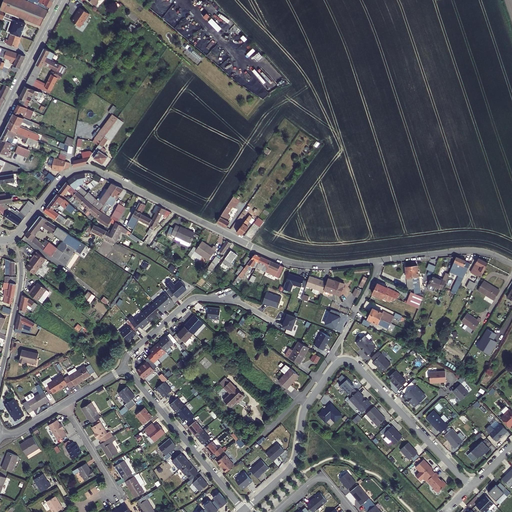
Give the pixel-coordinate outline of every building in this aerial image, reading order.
[(41,26),(50,7),(39,1),(37,5),(25,0),(3,0),(0,8),(0,9),(0,10),(19,17),(41,26)] [(78,13),(74,20),(82,26),(92,12),(82,6),(78,13)] [(18,21),(19,17),(0,10),(0,11),(0,17),(4,19),(5,17),(11,19),(11,22),(7,32),(11,33),(21,37),(26,24),(18,21)] [(219,32),(222,29),(213,19),(209,22),(219,32)] [(19,42),(21,37),(11,33),(9,38),(19,42)] [(17,47),(19,42),(9,38),(9,40),(6,39),(5,43),(17,47)] [(25,56),(0,47),(0,57),(1,58),(1,56),(11,60),(10,62),(14,64),(11,70),(17,72),(25,56)] [(60,77),(63,79),(68,67),(54,60),(57,53),(47,47),(29,81),(46,90),(47,87),(53,90),(60,77)] [(0,107),(10,86),(0,82),(0,107)] [(38,90),(28,85),(25,90),(31,93),(35,96),(36,93),(43,96),(42,97),(49,100),(52,95),(43,91),(38,90)] [(30,106),(35,96),(31,93),(25,90),(22,97),(23,98),(21,102),(30,106)] [(36,110),(20,103),(17,111),(32,118),(36,110)] [(16,112),(12,120),(23,125),(25,121),(33,125),(33,123),(41,127),(42,124),(41,123),(16,112)] [(120,117),(115,113),(96,140),(101,144),(120,117)] [(127,121),(120,117),(101,144),(95,153),(94,155),(105,163),(111,155),(106,152),(109,149),(105,146),(110,138),(114,140),(127,121)] [(80,119),(76,137),(84,139),(88,121),(80,119)] [(23,125),(12,120),(9,126),(33,137),(34,134),(35,130),(23,125)] [(33,137),(9,126),(4,137),(15,142),(18,134),(27,138),(26,140),(38,146),(40,140),(38,139),(33,137)] [(77,138),(71,136),(68,143),(74,146),(77,138)] [(15,142),(4,137),(1,142),(2,143),(1,145),(0,144),(0,150),(8,155),(15,142)] [(33,149),(21,144),(18,151),(30,156),(33,149)] [(70,152),(64,149),(63,153),(64,153),(62,156),(68,158),(71,152),(70,152)] [(90,157),(77,159),(76,166),(88,163),(94,155),(95,153),(92,151),(90,155),(90,157)] [(69,161),(52,156),(51,162),(55,163),(54,168),(63,170),(67,169),(69,161)] [(15,164),(11,173),(20,172),(22,167),(15,164)] [(15,173),(0,175),(0,182),(16,180),(15,173)] [(89,198),(90,195),(80,187),(85,183),(83,180),(85,179),(86,179),(87,179),(89,179),(90,179),(92,179),(99,183),(102,178),(96,175),(90,173),(85,173),(75,176),(69,181),(73,185),(89,198)] [(53,182),(55,179),(49,174),(47,177),(53,182)] [(60,192),(64,196),(69,191),(74,195),(78,192),(67,183),(60,192)] [(113,194),(117,186),(112,184),(102,205),(106,207),(113,194)] [(124,189),(117,186),(113,194),(106,207),(110,209),(116,198),(119,199),(124,189)] [(78,208),(86,199),(78,192),(74,195),(70,201),(71,202),(76,198),(78,200),(74,205),(78,208)] [(48,207),(53,211),(59,203),(66,208),(67,207),(75,214),(77,211),(58,194),(48,207)] [(0,203),(13,202),(12,198),(6,198),(6,195),(0,195),(0,203)] [(89,198),(98,206),(101,199),(91,195),(90,195),(89,198)] [(94,206),(86,199),(78,208),(80,209),(83,206),(88,210),(85,214),(86,215),(94,206)] [(29,201),(28,202),(19,214),(16,211),(14,214),(2,205),(0,207),(0,211),(4,215),(19,225),(27,215),(35,205),(29,201)] [(236,206),(230,202),(219,221),(232,228),(235,223),(231,220),(234,215),(229,213),(232,208),(236,210),(237,208),(236,207),(236,206)] [(131,219),(138,223),(139,219),(142,214),(146,206),(143,205),(139,203),(131,219)] [(86,215),(87,216),(90,213),(97,219),(102,213),(94,206),(86,215)] [(59,215),(53,211),(48,207),(44,212),(55,220),(59,215)] [(152,221),(157,224),(161,215),(167,218),(172,213),(159,207),(156,213),(153,220),(152,221)] [(255,214),(253,212),(238,231),(244,234),(252,222),(250,220),(255,214)] [(97,219),(96,220),(101,225),(104,226),(109,221),(115,225),(116,223),(102,213),(97,219)] [(153,220),(142,214),(139,219),(155,227),(157,224),(152,221),(153,220)] [(64,240),(77,249),(82,243),(77,240),(41,216),(26,235),(51,256),(64,240)] [(258,216),(254,222),(259,226),(264,220),(258,216)] [(107,239),(115,243),(121,231),(127,234),(128,232),(116,223),(115,225),(111,231),(110,233),(107,239)] [(92,231),(107,239),(110,233),(108,232),(92,224),(86,231),(91,234),(92,231)] [(176,226),(174,229),(171,228),(168,234),(191,242),(194,232),(180,227),(180,228),(176,226)] [(227,240),(218,253),(223,257),(225,254),(224,253),(231,243),(227,240)] [(201,254),(207,245),(203,243),(199,249),(194,246),(190,252),(198,258),(201,254)] [(207,245),(201,254),(209,260),(218,248),(215,246),(214,248),(209,246),(207,245)] [(238,255),(231,250),(223,262),(229,267),(238,255)] [(198,258),(190,252),(189,254),(188,255),(196,261),(198,258)] [(35,256),(26,268),(35,274),(46,260),(43,258),(37,253),(34,256),(35,256)] [(261,256),(255,254),(238,277),(241,278),(250,266),(255,268),(261,256)] [(220,260),(216,256),(208,268),(212,271),(220,260)] [(249,281),(252,282),(259,270),(260,270),(261,266),(268,269),(271,261),(261,256),(255,268),(249,281)] [(457,256),(450,271),(454,273),(459,264),(464,267),(467,261),(457,256)] [(480,278),(488,264),(478,259),(471,273),(480,278)] [(283,267),(271,261),(268,269),(266,272),(279,278),(284,267),(283,267)] [(418,265),(412,266),(414,288),(414,291),(420,291),(418,265)] [(414,288),(412,266),(406,267),(407,278),(409,278),(409,281),(407,281),(408,285),(409,285),(409,287),(411,287),(411,289),(414,288)] [(454,283),(460,285),(466,272),(463,270),(461,274),(458,273),(457,275),(458,275),(454,283)] [(285,288),(292,291),(294,284),(302,286),(305,278),(290,273),(285,288)] [(362,287),(367,277),(363,275),(359,285),(362,287)] [(310,276),(307,286),(324,292),(325,290),(328,282),(310,276)] [(432,276),(428,285),(438,290),(439,288),(442,289),(445,281),(432,276)] [(167,290),(173,297),(176,294),(178,297),(187,289),(180,280),(175,285),(171,280),(167,284),(170,288),(167,290)] [(328,282),(325,290),(341,296),(345,284),(337,281),(336,283),(328,280),(328,282)] [(17,282),(10,281),(9,283),(4,282),(3,289),(5,290),(3,297),(0,296),(0,298),(0,301),(12,303),(13,297),(14,297),(17,282)] [(467,288),(473,291),(476,285),(470,281),(467,288)] [(499,290),(484,282),(479,291),(494,299),(499,290)] [(38,283),(34,288),(33,287),(29,292),(38,300),(46,291),(38,283)] [(378,284),(375,289),(395,298),(398,293),(387,288),(378,284)] [(355,287),(352,294),(358,297),(361,290),(355,287)] [(394,301),(395,298),(375,289),(373,295),(382,299),(383,298),(386,299),(386,301),(390,303),(390,301),(392,302),(393,300),(394,301)] [(89,290),(83,298),(89,304),(96,295),(89,290)] [(423,297),(415,293),(412,291),(406,303),(418,309),(423,297)] [(171,304),(174,301),(167,292),(158,300),(166,308),(169,305),(170,303),(171,304)] [(38,305),(22,295),(18,312),(24,316),(25,311),(26,311),(27,307),(33,311),(38,305)] [(156,302),(144,312),(152,320),(157,315),(156,314),(159,312),(157,310),(160,308),(156,302)] [(221,308),(210,307),(208,318),(220,319),(221,308)] [(510,320),(511,316),(511,310),(505,307),(501,314),(510,320)] [(371,315),(381,319),(392,324),(393,322),(392,321),(392,319),(390,318),(391,317),(387,315),(386,316),(383,315),(383,314),(374,309),(371,315)] [(152,320),(144,312),(144,311),(136,318),(132,315),(129,317),(138,327),(141,325),(143,328),(146,325),(146,324),(147,322),(149,323),(152,320)] [(24,316),(18,312),(13,339),(19,340),(23,322),(33,328),(32,329),(37,333),(42,327),(24,316)] [(283,326),(292,330),(297,317),(286,313),(284,319),(285,320),(283,326)] [(474,330),(480,321),(477,318),(476,319),(467,313),(461,321),(474,330)] [(381,319),(371,315),(368,320),(379,325),(381,319)] [(392,324),(381,319),(379,325),(394,331),(396,326),(392,324)] [(122,331),(129,340),(138,332),(130,324),(122,331)] [(187,342),(194,334),(186,326),(181,331),(180,330),(177,333),(187,342)] [(496,335),(487,330),(477,347),(490,355),(497,343),(493,340),(496,335)] [(315,346),(324,351),(331,338),(322,333),(315,346)] [(168,334),(159,342),(166,350),(175,342),(168,334)] [(364,352),(367,356),(376,347),(373,344),(374,343),(371,341),(370,341),(365,335),(361,339),(361,338),(360,340),(357,343),(364,352)] [(166,350),(159,342),(151,349),(153,352),(150,355),(155,361),(167,351),(166,350)] [(309,348),(299,342),(290,358),(300,364),(309,348)] [(37,362),(39,352),(23,348),(20,360),(25,361),(25,359),(37,362)] [(379,351),(371,358),(374,361),(373,362),(376,365),(377,365),(378,366),(378,367),(383,372),(391,364),(379,351)] [(310,359),(317,363),(321,356),(314,352),(310,359)] [(207,368),(213,363),(206,356),(200,362),(207,368)] [(142,365),(138,369),(145,378),(155,369),(148,360),(144,364),(145,364),(143,366),(142,365)] [(279,381),(286,388),(299,375),(291,368),(286,364),(281,370),(285,374),(279,381)] [(85,367),(77,371),(76,368),(68,373),(70,375),(69,376),(65,378),(68,383),(70,387),(74,385),(90,376),(85,367)] [(396,371),(389,377),(392,381),(394,383),(393,383),(399,389),(406,382),(396,371)] [(429,372),(430,383),(446,382),(445,371),(429,372)] [(65,384),(68,383),(65,378),(62,374),(53,379),(51,376),(43,380),(46,385),(49,384),(53,391),(60,387),(61,388),(65,385),(65,384)] [(352,397),(357,392),(354,388),(355,388),(350,383),(351,382),(348,379),(340,386),(347,394),(348,393),(352,397)] [(172,389),(165,380),(163,382),(157,387),(160,391),(160,390),(162,392),(164,396),(172,389)] [(239,400),(241,401),(245,397),(231,382),(225,388),(231,394),(224,400),(231,407),(237,402),(239,400)] [(412,382),(402,391),(405,394),(404,395),(415,407),(426,397),(412,382)] [(461,384),(453,391),(461,400),(469,393),(461,384)] [(129,408),(137,402),(133,397),(136,395),(128,385),(119,391),(128,401),(125,403),(129,408)] [(49,399),(44,390),(35,395),(33,392),(32,391),(26,395),(28,399),(33,408),(49,399)] [(364,398),(358,391),(357,392),(352,397),(350,399),(363,412),(372,404),(367,399),(366,400),(364,399),(364,398)] [(12,412),(16,418),(21,415),(25,413),(14,396),(4,402),(11,412),(12,412)] [(170,403),(177,411),(185,405),(178,397),(170,403)] [(89,418),(92,422),(101,417),(92,402),(82,407),(89,418)] [(323,412),(322,412),(319,415),(326,422),(331,418),(335,422),(342,415),(331,403),(324,410),(324,411),(323,412)] [(185,405),(177,411),(184,420),(187,417),(189,420),(195,416),(185,404),(185,405)] [(119,410),(122,414),(128,410),(125,405),(119,410)] [(144,422),(150,418),(153,415),(145,406),(137,413),(144,422)] [(380,413),(374,407),(366,414),(378,426),(386,419),(382,415),(381,415),(379,413),(380,413)] [(504,415),(501,418),(509,427),(511,424),(511,411),(510,409),(504,414),(504,415)] [(439,430),(441,432),(448,426),(434,410),(426,418),(438,431),(439,430)] [(189,425),(196,434),(203,428),(196,419),(189,425)] [(61,423),(59,424),(57,420),(49,424),(58,440),(67,435),(62,428),(63,427),(61,423)] [(100,437),(102,442),(114,435),(111,430),(108,432),(101,421),(93,426),(97,433),(96,434),(98,438),(100,437)] [(154,439),(155,440),(165,431),(158,422),(155,425),(153,421),(145,427),(150,434),(147,436),(151,441),(154,439)] [(494,428),(489,433),(496,441),(496,440),(497,441),(497,440),(499,438),(500,438),(499,437),(502,435),(503,432),(504,431),(505,429),(503,426),(500,423),(495,429),(494,428)] [(388,424),(380,432),(385,436),(386,435),(394,445),(402,437),(397,431),(396,432),(394,430),(395,429),(392,426),(391,427),(388,424)] [(203,428),(196,434),(203,442),(210,436),(203,428)] [(452,428),(444,435),(455,448),(463,441),(452,428)] [(116,439),(114,435),(102,442),(101,443),(103,447),(112,441),(116,439)] [(33,436),(26,440),(26,441),(21,444),(27,455),(40,447),(33,436)] [(159,445),(166,454),(169,451),(177,445),(170,436),(159,445)] [(245,443),(240,437),(236,441),(241,446),(245,443)] [(489,447),(492,444),(487,438),(483,442),(482,441),(471,451),(478,458),(482,455),(490,448),(489,447)] [(218,448),(212,440),(205,446),(211,454),(214,451),(217,455),(223,450),(220,446),(218,448)] [(112,441),(103,447),(109,457),(119,452),(112,441)] [(77,444),(75,445),(73,442),(65,446),(72,458),(82,452),(77,444)] [(266,453),(273,461),(285,451),(277,443),(266,453)] [(414,462),(420,457),(417,454),(418,453),(408,443),(400,450),(410,460),(411,459),(414,462)] [(14,470),(20,454),(10,451),(4,466),(14,470)] [(180,467),(189,460),(186,456),(185,456),(181,451),(172,459),(179,467),(180,467)] [(226,465),(229,468),(234,464),(225,453),(217,460),(223,468),(226,465)] [(249,469),(257,478),(262,473),(261,473),(270,465),(262,457),(249,469)] [(129,458),(125,460),(132,472),(134,476),(135,475),(137,474),(132,465),(132,464),(130,461),(130,460),(130,458),(129,458)] [(426,481),(428,480),(435,473),(432,470),(433,469),(430,466),(430,467),(429,466),(429,464),(424,459),(416,467),(420,472),(416,475),(421,481),(423,478),(426,481)] [(116,465),(123,477),(132,472),(125,460),(116,465)] [(189,460),(180,467),(186,474),(187,473),(191,478),(196,474),(194,471),(196,469),(189,460)] [(92,470),(91,470),(86,462),(73,470),(75,474),(79,471),(85,480),(95,474),(92,470)] [(509,487),(511,483),(511,468),(502,479),(509,487)] [(251,480),(244,471),(235,479),(242,488),(246,485),(246,484),(248,482),(248,483),(251,480)] [(126,481),(134,476),(132,472),(123,477),(126,481)] [(339,479),(348,489),(356,482),(348,472),(339,479)] [(49,481),(48,482),(43,473),(34,479),(42,491),(52,485),(49,481)] [(441,480),(435,473),(428,480),(431,483),(430,484),(433,487),(434,486),(439,492),(447,484),(442,479),(441,480)] [(0,491),(3,492),(8,477),(0,474),(0,491)] [(198,477),(196,474),(191,478),(201,490),(209,483),(201,474),(198,477)] [(134,476),(126,481),(135,497),(145,491),(135,475),(134,476)] [(359,485),(350,492),(361,505),(369,498),(359,485)] [(496,500),(504,493),(496,485),(488,492),(496,500)] [(215,500),(212,503),(218,509),(223,505),(224,505),(227,502),(220,493),(213,498),(215,500)] [(321,493),(307,505),(313,511),(327,501),(321,493)] [(149,494),(138,500),(144,511),(155,511),(148,499),(150,497),(149,494)] [(490,509),(495,504),(492,502),(486,495),(476,505),(482,511),(485,511),(489,508),(490,509)] [(52,511),(54,511),(62,507),(55,496),(46,501),(52,511)] [(212,503),(210,501),(204,506),(206,508),(203,511),(204,511),(215,511),(218,510),(218,509),(212,503)] [(370,510),(371,511),(385,511),(378,503),(370,510)]
